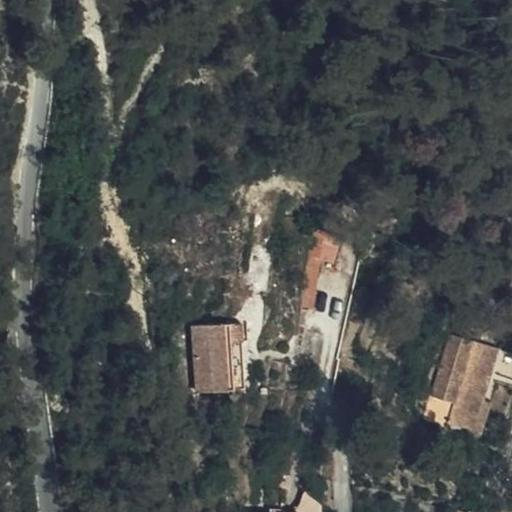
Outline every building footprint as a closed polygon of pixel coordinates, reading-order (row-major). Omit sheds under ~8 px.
[(299,281),(311,283),(322,284),(326,253),(303,249),(299,281)] [(305,333),(311,283),(299,281),(292,331),(305,333)] [(226,359),(223,339),(177,344),(184,411),(230,406),(226,359)] [(232,339),(223,339),(226,359),(233,358),(232,339)] [(426,444),(452,452),(462,421),(469,424),(478,400),(498,406),(507,380),(433,354),(412,415),(432,423),(426,444)] [(462,421),(452,452),(459,455),(469,424),(462,421)] [(280,426),(279,438),(293,440),(294,428),(280,426)]
